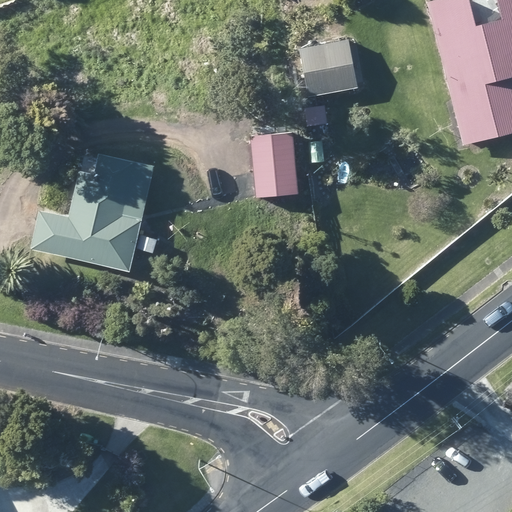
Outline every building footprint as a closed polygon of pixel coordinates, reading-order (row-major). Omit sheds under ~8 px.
[(511,137),(511,0),(500,0),(507,26),(478,33),(470,0),(458,0),(430,8),(466,149),(511,137)] [(359,90),(358,85),(350,43),(302,52),(310,99),(359,90)] [(308,129),(329,127),(327,108),(307,110),(308,129)] [(253,140),(257,200),(301,198),(297,135),(289,136),(288,119),(263,121),(264,139),(253,140)] [(133,276),(157,170),(102,158),(101,160),(97,178),(81,174),(71,221),(43,216),(39,233),(34,253),(133,276)]
